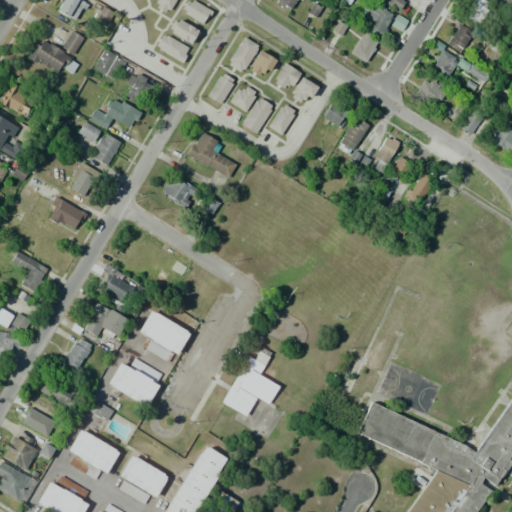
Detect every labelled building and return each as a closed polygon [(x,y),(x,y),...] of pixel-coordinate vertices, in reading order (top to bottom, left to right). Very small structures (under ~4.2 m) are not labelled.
[(80,0),(86,3),(81,13),(74,9),(68,18),(54,10),(59,0),(80,0)] [(154,0),(173,0),(166,13),(152,5),(154,0)] [(179,11),(185,0),(190,0),(209,10),(201,24),(179,11)] [(275,0),(295,0),(288,11),(274,3),(275,0)] [(358,14),(366,0),(368,0),(393,16),(379,38),(362,26),(367,19),(358,14)] [(404,0),(398,10),(381,0),(404,0)] [(472,0),(482,0),(491,5),(480,25),(464,15),(472,0)] [(307,14),(314,18),(320,8),(313,4),(307,14)] [(96,18),(106,24),(112,13),(102,7),(96,18)] [(406,21),(395,15),(389,26),(400,32),(406,21)] [(170,32),(178,19),(196,30),(188,44),(170,32)] [(456,23),(471,32),(459,51),(445,42),(456,23)] [(69,31),(81,38),(71,54),(59,47),(69,31)] [(154,47),(162,33),(188,48),(180,62),(154,47)] [(361,33),(376,41),(365,62),(349,53),(361,33)] [(240,36),(258,47),(243,74),(224,63),(240,36)] [(78,62),(72,71),(64,66),(58,75),(27,56),(39,37),(78,62)] [(124,61),(112,80),(91,67),(102,48),(124,61)] [(259,48),(274,57),(260,79),(246,70),(259,48)] [(440,49),(456,59),(445,78),(429,68),(440,49)] [(283,62),(298,73),(286,91),(271,81),(283,62)] [(462,71),(467,62),(487,74),(482,83),(462,71)] [(131,71),(153,82),(140,107),(118,95),(131,71)] [(220,72),(233,81),(218,104),(205,95),(220,72)] [(300,75),(316,84),(303,105),(288,95),(300,75)] [(412,93),(423,75),(445,89),(434,106),(412,93)] [(239,83),(255,93),(243,112),(227,102),(239,83)] [(0,103),(0,101),(10,84),(33,97),(22,116),(0,103)] [(455,123),(465,106),(449,96),(439,113),(455,123)] [(102,115),(113,97),(139,113),(127,131),(110,121),(105,130),(88,119),(93,110),(102,115)] [(257,97),(271,107),(253,133),(239,123),(257,97)] [(335,126),(321,117),(330,102),(345,111),(335,126)] [(281,103),(294,112),(279,135),(266,126),(281,103)] [(469,111),(484,121),(473,137),(458,127),(469,111)] [(0,115),(17,126),(11,136),(25,146),(16,161),(0,151),(0,115)] [(353,117),(366,125),(350,152),(336,144),(353,117)] [(76,132),(82,121),(98,131),(92,142),(76,132)] [(511,143),(506,153),(487,141),(498,122),(511,130),(511,143)] [(182,154),(197,129),(223,144),(218,152),(235,163),(225,180),(182,154)] [(102,132),(119,142),(105,166),(88,156),(102,132)] [(378,160),(372,156),(384,138),(396,146),(378,173),(372,169),(378,160)] [(398,156),(411,164),(402,178),(389,170),(398,156)] [(78,161),(96,172),(82,196),(64,186),(78,161)] [(422,172),(432,180),(417,202),(407,195),(422,172)] [(158,192),(170,173),(195,189),(184,208),(158,192)] [(43,215),(54,196),(83,213),(72,232),(43,215)] [(414,214),(397,243),(382,233),(400,204),(414,214)] [(113,263),(126,244),(150,260),(138,279),(113,263)] [(11,259),(16,251),(45,268),(32,292),(17,283),(22,275),(14,271),(19,263),(11,259)] [(159,267),(168,273),(159,287),(150,281),(159,267)] [(101,290),(110,274),(130,286),(121,301),(101,290)] [(128,319),(118,337),(101,326),(95,337),(80,327),(97,299),(128,319)] [(0,325),(5,328),(11,315),(0,309),(0,325)] [(185,333),(166,364),(139,347),(146,336),(136,330),(148,310),(185,333)] [(29,321),(22,332),(9,323),(16,312),(29,321)] [(0,330),(20,334),(18,344),(10,342),(8,353),(0,351),(0,330)] [(75,336),(90,346),(75,372),(60,363),(75,336)] [(261,348),(269,352),(260,373),(243,366),(247,355),(256,359),(261,348)] [(131,356),(139,361),(147,366),(155,371),(163,376),(158,384),(153,392),(149,400),(144,408),(136,403),(128,398),(120,393),(112,388),(104,383),(109,375),(114,367),(118,359),(126,364),(131,356)] [(241,365),(277,386),(269,401),(260,396),(247,418),(219,402),(241,365)] [(38,391),(45,379),(72,395),(65,407),(38,391)] [(393,413),(473,451),(511,397),(511,449),(506,458),(511,461),(474,511),(371,511),(372,511),(373,511),(404,511),(433,469),(355,432),(370,402),(393,413)] [(54,415),(41,437),(17,423),(30,402),(54,415)] [(91,413),(98,402),(111,410),(104,421),(91,413)] [(117,452),(103,475),(98,472),(94,479),(68,463),(72,456),(63,451),(78,427),(117,452)] [(40,450),(44,443),(52,448),(44,463),(35,458),(27,473),(2,458),(15,435),(40,450)] [(182,475),(201,443),(210,449),(220,454),(229,460),(211,492),(206,499),(202,507),(198,511),(191,511),(188,510),(186,511),(160,511),(173,491),(178,483),(182,475)] [(115,478),(124,462),(129,454),(137,458),(144,463),(152,467),(160,472),(167,476),(163,484),(153,500),(146,496),(141,504),(133,499),(126,495),(118,490),(123,482),(115,478)] [(0,491),(0,463),(1,462),(35,482),(22,504),(0,491)] [(60,475),(84,489),(79,498),(87,502),(83,511),(82,511),(47,511),(41,508),(33,504),(37,495),(42,487),(47,479),(55,484),(60,475)]
